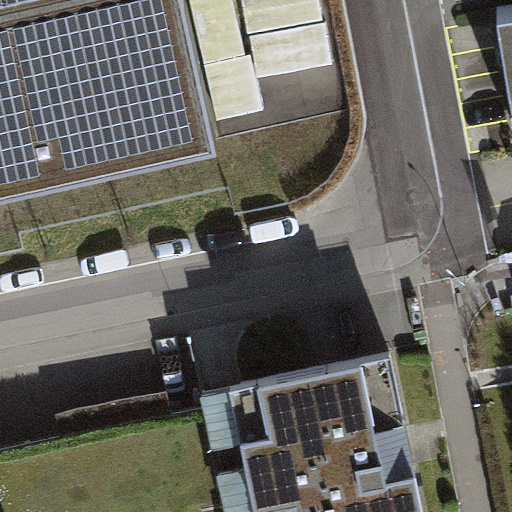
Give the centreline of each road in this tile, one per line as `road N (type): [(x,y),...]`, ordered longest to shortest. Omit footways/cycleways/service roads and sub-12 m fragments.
road 1 (residential): [(0,332),(381,254),(414,235),(379,0)]
road 2 (residential): [(482,511),(437,332)]
